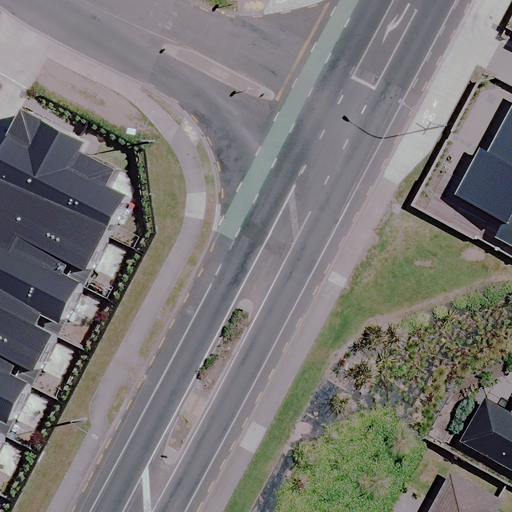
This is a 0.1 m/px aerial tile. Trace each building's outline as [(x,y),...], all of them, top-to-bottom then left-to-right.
[(106,130),(45,98),(15,157),(134,219),(150,190),(126,177),(135,159),(101,142),(108,130),(106,130)] [(511,104),(483,157),(476,153),(454,194),(503,221),(493,238),(511,247),(511,104)] [(0,219),(88,265),(106,274),(134,219),(15,157),(0,185),(0,219)] [(88,265),(0,219),(0,282),(62,315),(80,324),(99,288),(81,279),(88,265)] [(0,344),(36,364),(53,373),(73,336),(56,327),(62,315),(0,282),(0,344)] [(36,364),(0,344),(0,412),(26,426),(46,388),(29,379),(36,364)] [(511,417),(511,418),(485,403),(461,445),(511,473),(511,417)] [(25,426),(0,413),(0,454),(8,459),(25,426)] [(507,511),(508,511),(447,478),(428,511),(507,511)]
